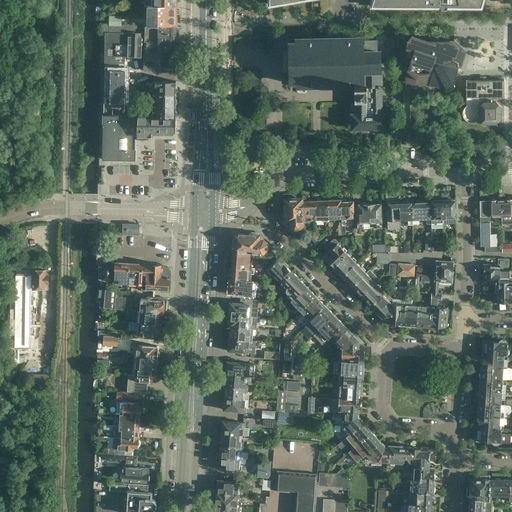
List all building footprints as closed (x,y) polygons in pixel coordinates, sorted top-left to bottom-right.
[(247,0),(248,2),(258,2),(261,15),(309,7),(307,0),(247,0)] [(482,0),(373,0),(371,7),(441,7),(441,10),(447,10),(447,5),(458,5),(459,7),(481,7),(482,0)] [(176,15),(176,9),(175,9),(175,6),(152,6),(152,16),(175,16),(175,15),(176,15)] [(176,23),(176,17),(175,17),(175,16),(152,16),(149,16),(149,26),(154,26),(159,26),(175,26),(175,23),(176,23)] [(142,34),(142,26),(109,25),(109,42),(104,42),(104,71),(125,71),(125,57),(141,58),(142,34)] [(154,49),(154,34),(154,26),(149,26),(142,26),(142,34),(141,58),(143,58),(143,70),(154,70),(153,58),(156,58),(156,49),(154,49)] [(181,72),(181,41),(175,41),(175,26),(159,26),(158,42),(161,42),(161,45),(163,45),(163,51),(159,51),(159,56),(161,56),(161,72),(181,72)] [(381,114),(379,51),(377,51),(376,40),(365,40),(365,36),(359,36),(359,38),(295,39),(296,43),(289,43),(290,82),(296,82),(297,88),(354,86),(354,96),(355,96),(356,114),(349,115),(349,121),(351,121),(352,129),(386,128),(386,114),(381,114)] [(462,49),(454,41),(428,41),(412,36),(407,41),(407,44),(407,48),(405,48),(405,60),(410,62),(406,77),(405,81),(414,84),(425,84),(433,60),(441,63),(443,75),(451,76),(457,72),(457,64),(456,63),(458,56),(460,56),(462,49)] [(125,77),(125,71),(104,71),(104,82),(125,82),(125,77)] [(501,107),(496,102),(493,102),(493,97),(504,97),(504,80),(465,81),(466,98),(487,97),(487,102),(484,102),(478,108),(478,120),(484,125),(496,125),(501,120),(501,107)] [(177,89),(176,87),(176,81),(155,81),(155,94),(176,94),(176,93),(177,92),(177,89)] [(125,93),(125,82),(104,82),(103,93),(125,93)] [(124,103),(125,93),(103,93),(103,103),(124,103)] [(177,101),(176,99),(176,94),(155,94),(155,106),(176,106),(176,105),(177,104),(177,101)] [(132,138),(133,125),(133,115),(124,114),(124,103),(103,103),(103,113),(100,113),(99,158),(132,158),(132,138)] [(177,113),(176,112),(176,106),(155,106),(155,118),(176,119),(176,117),(177,116),(177,113)] [(175,133),(176,119),(155,118),(155,119),(149,119),(149,115),(133,115),(133,125),(132,138),(149,138),(149,136),(153,136),(153,133),(173,133),(175,133)] [(303,213),(302,201),(302,195),(299,193),(287,193),(282,201),(282,205),(283,206),(284,208),(284,212),(284,213),(303,213)] [(340,218),(340,200),(334,200),(332,199),(331,199),(329,200),(327,200),(328,219),(340,218)] [(501,218),(500,200),(495,200),(494,199),(491,199),(490,200),(489,200),(490,219),(501,218)] [(511,199),(511,200),(509,199),(507,199),(506,200),(500,200),(501,218),(501,223),(511,222),(511,199)] [(316,219),(315,201),(308,201),(307,200),(302,201),(303,213),(303,224),(311,224),(311,220),(316,219)] [(328,219),(327,200),(321,201),(320,200),(318,200),(316,201),(315,201),(316,219),(316,224),(324,224),(324,219),(328,219)] [(345,200),(340,200),(340,218),(354,218),(353,201),(347,202),(347,201),(345,200)] [(443,224),(443,200),(434,201),(434,202),(430,202),(430,203),(431,224),(443,224)] [(451,200),(443,200),(443,224),(455,223),(456,223),(456,218),(455,201),(451,201),(451,200)] [(490,231),(490,219),(489,200),(488,200),(488,201),(479,201),(480,218),(480,222),(480,224),(480,228),(480,230),(480,235),(480,236),(480,240),(480,241),(481,246),(480,246),(480,247),(484,247),(485,252),(497,252),(497,231),(490,231)] [(401,220),(400,202),(391,202),(391,204),(387,204),(387,225),(392,225),(392,224),(397,224),(397,233),(400,233),(400,225),(401,225),(401,220)] [(413,219),(412,204),(412,203),(408,203),(408,202),(400,202),(401,220),(408,219),(408,225),(413,225),(413,219)] [(431,224),(430,203),(428,203),(426,202),(424,203),(419,203),(417,202),(414,204),(412,204),(413,219),(427,219),(427,224),(431,224)] [(369,223),(368,204),(367,204),(366,203),(363,203),(362,204),(360,204),(360,205),(357,206),(357,204),(356,204),(357,229),(363,229),(363,223),(369,223)] [(370,204),(368,204),(369,223),(376,222),(376,229),(382,228),(381,203),(381,205),(378,205),(377,204),(376,204),(375,203),(371,203),(370,204)] [(303,224),(303,213),(284,213),(284,221),(289,226),(289,227),(289,226),(293,230),(303,230),(303,224)] [(139,234),(139,224),(123,224),(123,234),(139,234)] [(25,231),(19,232),(22,248),(28,247),(25,231)] [(314,232),(308,239),(307,240),(312,245),(320,237),(314,232)] [(246,249),(250,250),(250,234),(234,233),(231,235),(230,246),(233,246),(232,252),(233,252),(246,253),(246,249)] [(259,235),(250,234),(250,250),(253,250),(253,253),(261,253),(260,255),(262,255),(267,250),(267,245),(263,240),(264,240),(259,235)] [(333,267),(346,253),(337,244),(338,243),(335,239),(333,239),(326,246),(330,251),(323,257),(328,262),(329,263),(328,263),(330,265),(332,265),(333,267)] [(511,244),(502,245),(502,253),(511,252),(511,244)] [(250,253),(246,253),(233,252),(233,254),(231,256),(231,257),(232,259),(232,267),(249,268),(250,253)] [(342,276),(356,263),(346,253),(333,267),(338,272),(338,273),(339,275),(341,275),(342,276)] [(266,271),(279,284),(291,273),(278,259),(266,271)] [(500,266),(509,266),(509,260),(498,259),(498,266),(484,265),(482,284),(495,284),(499,282),(500,266)] [(436,279),(432,279),(432,284),(434,284),(433,294),(442,295),(442,294),(441,294),(437,294),(438,281),(451,282),(453,263),(451,263),(439,262),(436,262),(436,279)] [(128,283),(129,264),(115,263),(115,266),(114,282),(128,283)] [(352,286),(365,273),(356,263),(342,276),(347,281),(347,283),(349,284),(351,285),(352,286)] [(112,280),(112,267),(112,264),(102,264),(102,280),(112,280)] [(142,284),(142,264),(129,264),(128,283),(142,284)] [(151,265),(142,264),(142,284),(141,291),(146,291),(146,289),(146,278),(154,279),(154,275),(170,275),(169,271),(167,267),(163,266),(160,265),(151,264),(151,265)] [(396,276),(408,276),(414,277),(415,266),(397,265),(396,276)] [(509,303),(509,277),(509,266),(500,266),(499,282),(495,284),(495,303),(509,303)] [(252,268),(249,268),(232,267),(231,273),(230,275),(230,276),(231,278),(231,280),(253,281),(253,280),(251,280),(252,268)] [(432,284),(432,279),(432,278),(427,278),(427,267),(422,267),(422,277),(419,277),(419,282),(421,283),(430,283),(429,294),(432,294),(433,294),(434,284),(432,284)] [(48,275),(46,275),(46,270),(33,270),(33,289),(34,289),(34,299),(47,299),(47,289),(48,289),(48,275)] [(293,274),(291,273),(279,284),(286,292),(286,293),(289,296),(283,302),(285,302),(285,305),(288,305),(306,287),(303,284),(303,283),(301,281),(299,281),(296,278),(296,276),(295,274),(293,274)] [(361,296),(374,283),(365,273),(352,286),(356,291),(357,293),(358,294),(360,294),(361,296)] [(169,281),(168,281),(168,279),(169,279),(170,275),(154,275),(154,279),(146,278),(146,289),(168,290),(168,282),(169,282),(169,281)] [(253,282),(253,281),(231,280),(230,283),(229,284),(229,286),(230,287),(230,293),(241,294),(240,299),(253,300),(254,290),(258,290),(258,282),(253,282)] [(371,305),(382,295),(384,293),(374,283),(361,296),(366,301),(366,302),(368,304),(369,304),(371,305)] [(310,292),(306,287),(288,305),(285,305),(285,309),(288,309),(291,307),(291,304),(293,303),(300,311),(315,297),(314,296),(314,295),(313,294),(312,292),(310,292)] [(106,290),(104,308),(131,310),(133,292),(106,290)] [(442,299),(442,295),(433,294),(432,294),(430,307),(429,327),(435,327),(437,328),(439,329),(439,328),(440,328),(446,328),(447,318),(443,318),(443,308),(436,307),(437,299),(441,300),(441,299),(442,299)] [(391,313),(392,304),(391,304),(382,295),(371,305),(379,314),(378,314),(382,319),(386,319),(391,313)] [(166,312),(167,304),(164,304),(164,298),(154,297),(147,297),(147,300),(141,299),(140,311),(161,312),(163,313),(163,312),(166,312)] [(319,301),(315,297),(300,311),(310,320),(324,306),(323,305),(323,303),(321,302),(319,301)] [(259,300),(253,300),(240,299),(240,304),(230,303),(229,315),(252,317),(258,318),(259,300)] [(402,325),(403,305),(392,304),(391,313),(386,319),(387,319),(387,324),(392,324),(394,325),(396,325),(397,324),(402,325)] [(416,326),(417,306),(403,305),(402,325),(410,325),(411,326),(411,327),(413,327),(415,326),(416,326)] [(328,311),(324,306),(310,320),(318,329),(333,315),(332,314),(332,313),(332,312),(330,311),(328,311)] [(429,327),(430,307),(417,306),(416,326),(418,326),(419,327),(421,327),(423,326),(429,327)] [(160,324),(161,312),(140,311),(139,323),(160,324)] [(252,324),(252,317),(229,315),(228,327),(230,327),(251,329),(251,324),(252,324)] [(337,320),(333,315),(318,329),(323,334),(320,337),(324,341),(327,338),(328,339),(331,336),(331,337),(331,336),(342,326),(343,325),(341,324),(341,322),(339,320),(337,320)] [(160,326),(160,324),(139,323),(139,331),(135,330),(135,335),(157,336),(158,333),(159,333),(159,332),(161,330),(161,327),(160,326)] [(342,326),(331,336),(331,337),(333,339),(334,340),(335,339),(335,340),(346,329),(345,329),(346,329),(345,327),(343,325),(342,326)] [(253,329),(251,329),(230,327),(229,339),(248,340),(248,339),(252,340),(253,329)] [(334,340),(342,348),(356,348),(356,345),(361,346),(361,345),(361,343),(358,340),(357,340),(355,338),(356,338),(352,334),(351,334),(346,329),(345,329),(346,329),(335,340),(335,339),(334,340)] [(117,346),(118,337),(103,336),(103,345),(117,346)] [(248,348),(248,340),(229,339),(228,351),(251,353),(251,348),(248,348)] [(483,353),(482,354),(508,355),(508,349),(507,349),(507,342),(506,342),(504,340),(501,340),(499,342),(486,341),(483,343),(483,347),(485,350),(485,353),(483,353)] [(134,349),(133,357),(157,358),(157,357),(159,355),(159,352),(158,351),(158,349),(156,349),(157,346),(137,344),(137,349),(134,349)] [(361,346),(356,345),(356,348),(342,348),(343,349),(342,360),(339,360),(338,359),(335,359),(335,361),(341,361),(341,360),(363,362),(363,356),(364,355),(364,353),(363,352),(364,346),(361,346)] [(279,360),(280,352),(265,351),(264,359),(279,360)] [(507,368),(508,355),(482,354),(482,359),(481,360),(480,363),(482,364),(482,366),(507,368)] [(156,370),(157,358),(133,357),(132,368),(135,368),(156,370)] [(363,364),(363,362),(341,360),(341,361),(335,361),(335,373),(340,374),(340,373),(362,374),(362,369),(363,368),(364,365),(363,364)] [(249,369),(250,364),(227,362),(226,374),(250,376),(251,369),(249,369)] [(506,380),(507,368),(482,366),(481,371),(480,372),(479,376),(481,377),(481,379),(506,380)] [(156,371),(156,370),(135,368),(134,375),(128,375),(127,391),(147,393),(147,381),(154,382),(154,379),(155,379),(156,377),(157,376),(158,373),(156,371)] [(299,380),(299,373),(282,372),(281,379),(299,380)] [(362,376),(362,374),(340,373),(340,374),(335,373),(335,374),(341,375),(341,385),(361,386),(361,381),(362,381),(363,380),(363,378),(362,376)] [(251,376),(250,376),(226,374),(225,385),(248,387),(249,384),(250,384),(251,376)] [(505,393),(506,380),(481,379),(480,384),(479,385),(479,388),(480,389),(480,391),(505,393)] [(300,382),(287,382),(287,390),(300,391),(300,382)] [(248,392),(248,387),(225,385),(224,397),(249,400),(249,392),(248,392)] [(361,389),(361,386),(341,385),(340,397),(360,399),(361,394),(362,392),(362,390),(361,389)] [(285,403),(285,397),(286,391),(278,391),(276,411),(284,411),(285,404),(285,403)] [(505,405),(505,393),(480,391),(480,392),(478,393),(478,397),(479,398),(479,404),(505,405)] [(116,392),(116,400),(138,401),(139,393),(116,392)] [(248,408),(249,400),(224,397),(223,410),(246,412),(247,408),(248,408)] [(360,401),(360,399),(340,397),(339,410),(340,410),(356,411),(356,410),(360,411),(360,406),(361,405),(361,403),(360,401)] [(121,402),(120,414),(140,416),(140,414),(142,413),(142,409),(141,408),(141,406),(138,406),(138,403),(121,402)] [(504,418),(505,405),(479,404),(479,405),(477,406),(477,409),(479,410),(478,416),(504,418)] [(360,411),(356,410),(356,411),(340,410),(340,417),(344,417),(343,427),(348,433),(362,422),(362,420),(360,418),(358,418),(357,417),(357,411),(360,411)] [(262,411),(261,418),(275,419),(275,412),(262,411)] [(139,427),(140,416),(120,414),(119,427),(139,427)] [(503,430),(504,418),(478,416),(478,417),(477,418),(476,422),(478,423),(477,429),(479,429),(501,430),(503,430)] [(139,439),(139,427),(119,427),(115,426),(115,422),(110,421),(109,426),(111,426),(111,430),(114,430),(114,437),(139,439)] [(245,428),(245,423),(222,421),(221,433),(238,434),(239,428),(245,428)] [(366,428),(362,422),(348,433),(349,435),(347,437),(354,446),(370,432),(369,430),(368,428),(366,428)] [(501,434),(501,430),(479,429),(479,432),(477,434),(477,439),(479,441),(492,442),(494,444),(497,444),(499,442),(509,443),(510,435),(501,434)] [(366,454),(379,442),(375,438),(375,436),(373,434),(372,434),(370,432),(354,446),(356,448),(355,449),(358,454),(352,459),(356,463),(364,456),(366,454)] [(238,442),(238,434),(221,433),(220,445),(241,447),(242,442),(238,442)] [(139,439),(114,437),(113,445),(118,445),(118,449),(110,449),(110,453),(126,454),(126,450),(132,451),(132,448),(138,449),(138,447),(140,445),(140,442),(139,440),(139,439)] [(388,462),(389,449),(384,449),(384,448),(384,446),(382,443),(380,443),(379,442),(366,454),(372,461),(388,462)] [(241,452),(241,447),(220,445),(219,457),(236,458),(237,451),(241,452)] [(409,463),(410,448),(404,447),(403,446),(401,446),(399,447),(389,446),(389,449),(388,462),(396,463),(401,463),(403,462),(403,459),(408,460),(408,461),(409,462),(409,463)] [(412,448),(410,448),(409,463),(414,463),(414,467),(428,468),(429,452),(427,452),(427,450),(427,449),(426,449),(426,448),(426,447),(425,447),(425,446),(424,446),(423,446),(423,447),(422,447),(422,448),(421,449),(417,448),(416,447),(413,447),(412,448)] [(126,455),(126,454),(110,453),(110,454),(105,454),(104,460),(133,462),(134,456),(126,455)] [(236,465),(236,458),(219,457),(218,469),(241,471),(242,465),(236,465)] [(270,478),(271,462),(258,461),(257,477),(270,478)] [(149,469),(123,467),(122,480),(148,482),(148,481),(149,479),(149,476),(148,475),(149,469)] [(434,468),(428,468),(414,467),(412,468),(412,480),(433,481),(433,479),(435,478),(435,476),(434,474),(434,468)] [(286,493),(287,472),(277,471),(276,492),(286,493)] [(296,493),(297,473),(287,472),(286,493),(296,493)] [(306,494),(307,474),(297,473),(296,493),(306,494)] [(318,474),(307,474),(306,494),(316,495),(318,474)] [(489,494),(490,480),(490,479),(480,479),(471,479),(469,481),(469,484),(470,486),(470,489),(469,499),(470,499),(488,500),(489,494)] [(510,495),(510,480),(500,480),(499,479),(496,479),(495,480),(490,480),(489,494),(491,494),(492,495),(510,495)] [(239,494),(240,482),(218,480),(217,492),(239,494)] [(433,487),(433,481),(412,480),(411,492),(431,493),(432,494),(433,492),(434,490),(434,488),(433,487)] [(128,492),(126,511),(150,511),(150,510),(151,510),(152,510),(154,509),(155,508),(155,507),(156,506),(156,505),(156,504),(156,503),(155,502),(155,501),(154,500),(153,500),(153,499),(152,499),(151,499),(151,493),(147,492),(148,485),(110,483),(110,491),(128,492)] [(239,498),(239,494),(217,492),(216,504),(235,505),(236,498),(239,498)] [(430,499),(431,493),(411,492),(410,492),(409,504),(430,506),(430,504),(431,503),(432,500),(431,499),(430,499)] [(316,495),(306,494),(296,493),(295,503),(315,505),(316,495)] [(490,511),(491,500),(488,500),(470,499),(470,503),(470,505),(469,506),(468,508),(469,510),(469,511),(487,511),(490,511)] [(378,500),(377,511),(383,511),(384,511),(386,511),(387,503),(382,503),(382,500),(378,500)] [(365,511),(347,511),(348,501),(335,501),(334,511),(333,511),(332,511),(365,511)] [(314,511),(315,505),(295,503),(294,511),(314,511)]
